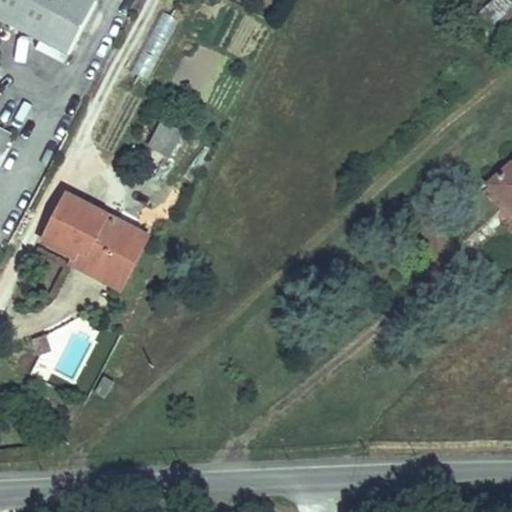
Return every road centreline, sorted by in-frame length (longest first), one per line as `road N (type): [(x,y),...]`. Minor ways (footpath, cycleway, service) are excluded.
road 1 (unclassified): [(0,494),(511,475)]
road 2 (unknown): [(148,0),(0,278)]
